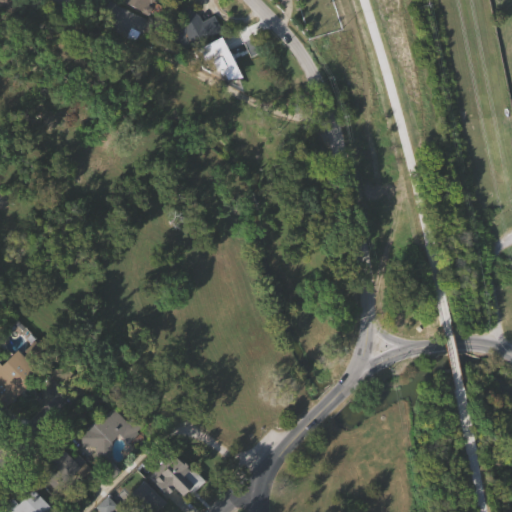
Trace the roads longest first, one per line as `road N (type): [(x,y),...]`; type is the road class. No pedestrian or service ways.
road 1 (residential): [(247,0),(329,102),(362,252),(366,328)]
road 2 (tertiary): [(511,358),(474,344),(420,348),(349,381)]
road 3 (tertiary): [(324,407),(256,476),(260,511)]
